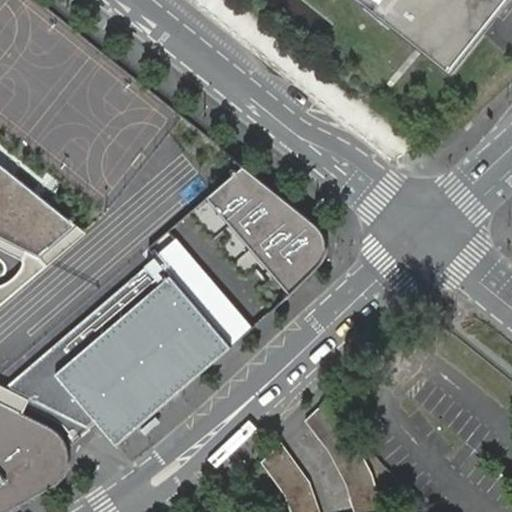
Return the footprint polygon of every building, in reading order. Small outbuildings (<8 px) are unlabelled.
[(360,0),(452,73),(510,0),(360,0)] [(176,231),(199,185),(80,128),(58,175),(176,231)] [(0,305),(92,231),(0,157),(0,511),(18,511),(64,493),(91,426),(14,387),(0,380),(0,305)] [(325,230),(246,165),(210,196),(295,288),(329,258),(325,230)] [(73,374),(184,280),(165,258),(14,387),(91,426),(96,428),(109,419),(73,374)] [(238,342),(184,280),(73,374),(109,419),(126,440),(238,342)] [(345,486),(353,511),(383,511),(373,473),(353,435),(326,402),(305,421),(328,450),(345,486)] [(291,511),(320,511),(310,481),(282,442),(261,462),(285,495),(291,511)]
